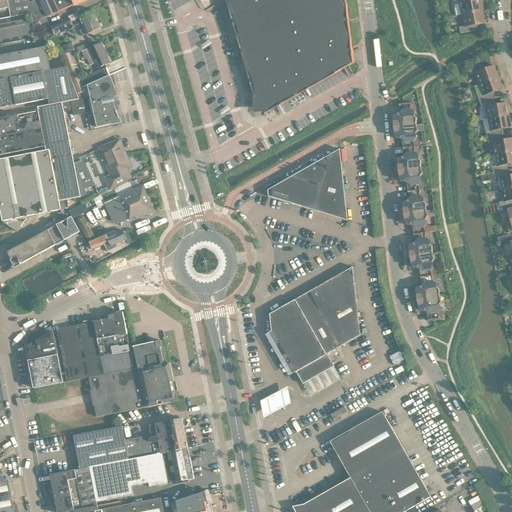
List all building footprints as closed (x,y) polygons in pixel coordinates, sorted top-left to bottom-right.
[(29,2),(28,0),(0,0),(0,18),(31,13),(29,2)] [(33,22),(47,16),(57,12),(56,8),(72,1),(74,5),(84,0),(34,0),(29,2),(31,13),(33,22)] [(226,0),(229,10),(254,96),(259,95),(260,96),(259,97),(258,98),(258,99),(257,100),(257,101),(257,102),(258,103),(258,104),(259,105),(260,105),(260,106),(261,106),(262,106),(263,106),(264,106),(265,106),(266,106),(268,111),(277,106),(281,104),(304,91),(343,68),(346,67),(348,66),(354,62),(353,56),(352,49),(352,48),(349,22),(349,21),(349,20),(347,5),(345,0),(226,0)] [(453,0),(454,4),(459,3),(461,15),(482,11),(482,9),(485,8),(482,0),(472,0),(472,1),(469,1),(468,0),(453,0)] [(79,30),(82,36),(101,28),(93,11),(81,17),(79,12),(71,16),(71,17),(62,21),(50,27),(53,35),(71,27),(72,29),(77,27),(76,25),(81,23),(83,28),(79,30)] [(484,23),(482,11),(461,15),(463,26),(459,27),(460,33),(474,31),(473,25),(477,24),(484,23)] [(28,18),(0,23),(0,44),(32,38),(28,18)] [(38,21),(32,24),(34,34),(42,31),(38,21)] [(62,53),(74,48),(72,43),(60,48),(62,53)] [(87,59),(89,65),(94,63),(96,68),(78,76),(82,86),(109,75),(105,65),(109,63),(101,43),(87,49),(91,57),(87,59)] [(78,53),(87,49),(85,44),(76,48),(78,53)] [(0,79),(43,71),(43,72),(50,70),(46,46),(0,55),(0,79)] [(85,91),(84,87),(81,88),(73,66),(76,65),(71,52),(62,55),(77,94),(85,91)] [(474,73),(478,84),(498,77),(494,66),(487,68),(483,70),(481,64),(468,69),(470,75),(474,73)] [(50,70),(43,72),(43,71),(0,79),(0,108),(48,99),(49,104),(49,105),(62,102),(79,99),(66,67),(50,70)] [(115,101),(116,101),(115,97),(114,97),(109,76),(109,75),(108,76),(87,85),(97,128),(111,124),(117,123),(112,103),(115,102),(115,101)] [(498,77),(478,84),(474,86),(480,102),(494,98),(491,92),(495,91),(502,88),(498,77)] [(38,111),(42,129),(45,146),(46,150),(49,150),(59,201),(66,199),(80,197),(69,140),(63,111),(72,109),(73,115),(85,113),(87,113),(86,105),(88,105),(87,97),(79,99),(62,102),(49,105),(40,106),(37,107),(38,111)] [(481,120),(487,119),(508,115),(508,113),(511,112),(508,103),(499,104),(495,105),(494,98),(480,102),(481,108),(479,108),(481,120)] [(416,125),(416,118),(413,115),(413,112),(415,109),(413,103),(401,104),(399,104),(399,105),(398,105),(399,110),(399,113),(394,116),(393,127),(416,125)] [(0,118),(0,136),(42,129),(38,111),(0,118)] [(485,131),(486,137),(501,134),(499,128),(503,128),(510,126),(508,115),(487,119),(489,130),(485,131)] [(417,146),(418,141),(415,138),(414,135),(417,131),(416,125),(393,127),(396,138),(402,139),(402,142),(402,148),(405,148),(417,146)] [(42,129),(0,136),(0,155),(45,146),(42,129)] [(505,140),(502,141),(501,134),(486,137),(487,143),(492,143),(494,154),(511,150),(511,138),(505,139),(505,140)] [(113,174),(105,178),(110,189),(131,178),(127,169),(129,168),(125,159),(127,158),(125,152),(123,152),(122,149),(123,148),(119,139),(101,147),(105,156),(102,157),(104,162),(107,161),(113,174)] [(419,151),(417,146),(405,148),(402,148),(403,154),(403,157),(398,160),(397,170),(420,168),(420,161),(417,158),(417,155),(419,151)] [(347,221),(339,149),(267,190),(268,196),(347,221)] [(0,210),(0,211),(2,222),(13,229),(15,227),(16,226),(19,228),(27,216),(35,215),(37,216),(38,215),(39,214),(47,212),(48,213),(49,213),(51,211),(60,210),(60,209),(59,201),(49,150),(46,150),(0,159),(0,210)] [(511,150),(494,154),(496,165),(492,166),(493,173),(507,170),(506,164),(510,163),(510,164),(511,163),(511,150)] [(397,170),(400,181),(406,182),(406,185),(407,191),(406,191),(407,191),(410,191),(422,189),(423,184),(420,181),(419,178),(422,174),(420,168),(397,170)] [(511,175),(509,176),(507,170),(493,173),(487,174),(480,175),(482,182),(488,180),(499,178),(501,189),(511,187),(511,175)] [(120,223),(135,216),(136,219),(154,211),(142,186),(103,203),(111,221),(120,223)] [(500,208),(511,205),(511,187),(501,189),(503,201),(498,202),(500,208)] [(403,214),(425,210),(425,204),(422,201),(422,198),(424,194),(422,189),(410,191),(407,191),(408,197),(408,200),(403,203),(403,214)] [(66,199),(59,201),(60,209),(68,207),(66,199)] [(84,203),(69,212),(71,217),(72,218),(88,210),(84,203)] [(508,232),(511,231),(511,207),(502,211),(503,211),(507,210),(510,221),(506,223),(506,226),(509,232),(508,232)] [(427,232),(429,227),(425,224),(425,221),(427,217),(425,211),(425,210),(403,214),(406,224),(412,225),(412,228),(413,234),(412,234),(416,234),(427,232)] [(64,240),(65,239),(79,232),(72,218),(71,217),(56,225),(64,240)] [(83,217),(76,221),(87,240),(94,236),(83,217)] [(64,240),(56,225),(7,252),(15,267),(64,240)] [(118,232),(117,230),(99,237),(89,241),(92,247),(108,240),(110,245),(126,239),(125,237),(126,236),(124,233),(123,232),(122,231),(118,232)] [(414,243),(409,246),(409,257),(432,253),(431,247),(428,244),(428,241),(430,237),(427,232),(416,234),(412,234),(412,235),(413,235),(414,240),(414,243)] [(435,269),(432,267),(431,264),(431,263),(434,260),(432,253),(409,257),(412,267),(418,268),(419,271),(420,277),(419,277),(422,277),(434,275),(435,269)] [(331,361),(327,354),(360,335),(352,267),(297,298),(297,299),(295,300),(295,299),(269,314),(271,330),(295,373),(296,372),(300,379),(303,384),(334,366),(331,361)] [(422,277),(419,277),(420,277),(421,283),(421,286),(416,289),(416,300),(438,296),(438,289),(434,287),(434,283),(436,280),(434,275),(422,277)] [(426,311),(426,314),(427,319),(428,319),(428,320),(429,320),(430,320),(442,318),(443,312),(439,309),(438,306),(441,302),(438,296),(416,300),(420,310),(426,311)] [(133,369),(122,312),(113,314),(113,313),(108,314),(109,318),(94,321),(104,374),(133,369)] [(104,374),(94,321),(82,324),(76,325),(87,378),(89,377),(104,374)] [(76,325),(56,329),(67,382),(87,378),(76,325)] [(51,332),(43,336),(37,340),(36,341),(36,345),(25,347),(33,388),(63,382),(53,332),(51,332)] [(173,391),(172,385),(174,384),(169,362),(162,364),(161,363),(163,362),(160,347),(162,347),(160,340),(151,342),(136,346),(133,346),(138,368),(133,369),(104,374),(89,377),(96,417),(145,407),(146,407),(150,406),(150,407),(177,401),(175,391),(173,391)] [(289,387),(260,402),(263,420),(291,405),(289,387)] [(333,420),(347,412),(344,406),(330,414),(333,420)] [(295,511),(403,511),(430,497),(382,412),(330,441),(346,470),(341,473),(339,479),(342,484),(309,503),(292,506),(295,511)] [(72,470),(89,467),(188,448),(182,418),(148,425),(150,435),(125,440),(122,426),(73,435),(79,465),(72,467),(72,470)] [(194,478),(188,448),(89,467),(96,502),(133,495),(131,486),(148,483),(149,487),(194,478)] [(97,506),(96,502),(89,467),(72,470),(50,474),(54,493),(56,492),(56,496),(54,496),(57,511),(66,511),(73,511),(97,506)] [(0,475),(0,511),(13,511),(7,479),(3,480),(0,475)] [(208,511),(206,502),(208,502),(205,491),(169,503),(170,511),(208,511)] [(97,506),(73,511),(163,511),(160,498),(98,510),(97,506)]
